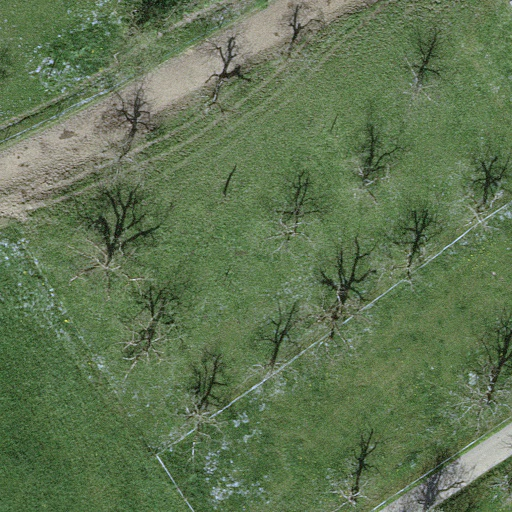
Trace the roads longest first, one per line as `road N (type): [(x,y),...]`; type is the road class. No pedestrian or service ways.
road 1 (track): [(311,0),(0,159)]
road 2 (track): [(511,438),(401,511)]
